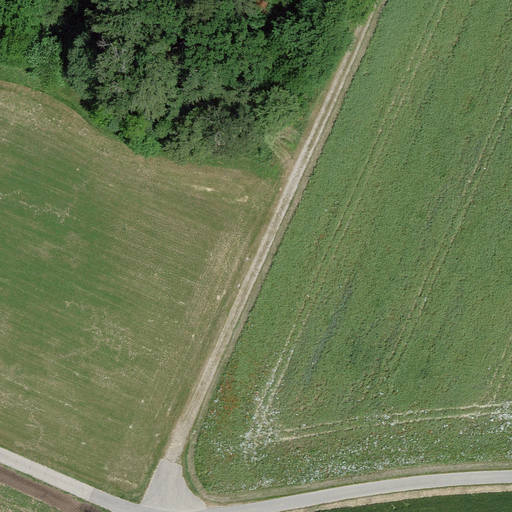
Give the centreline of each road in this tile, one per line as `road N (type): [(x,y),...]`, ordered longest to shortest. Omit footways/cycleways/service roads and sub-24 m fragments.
road 1 (track): [(152,511),(370,0)]
road 2 (track): [(511,478),(227,511)]
road 3 (track): [(0,455),(133,511)]
